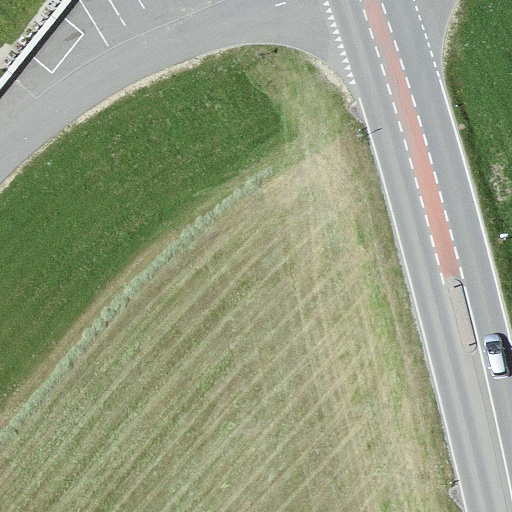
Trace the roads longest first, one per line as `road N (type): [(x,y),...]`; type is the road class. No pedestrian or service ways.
road 1 (primary): [(508,511),(442,238),(370,0)]
road 2 (unclassified): [(299,0),(118,68),(70,97),(0,158)]
